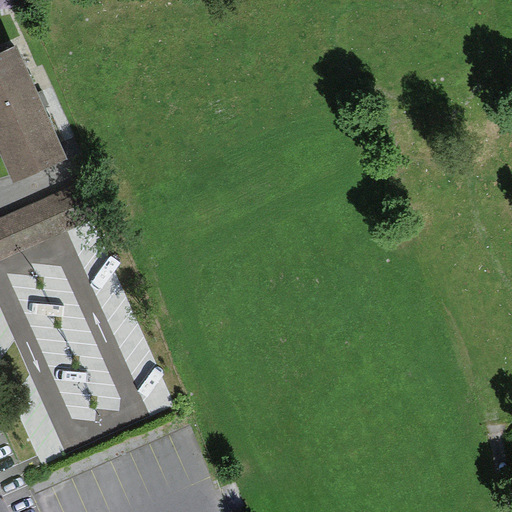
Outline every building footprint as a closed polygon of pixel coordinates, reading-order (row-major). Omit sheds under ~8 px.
[(15,39),(0,45),(0,150),(12,176),(67,151),(15,39)] [(450,78),(391,93),(397,115),(456,100),(450,78)] [(84,178),(0,215),(0,258),(100,213),(84,178)] [(511,220),(457,240),(511,399),(511,220)] [(109,318),(95,262),(13,282),(16,293),(9,295),(20,340),(109,318)]
